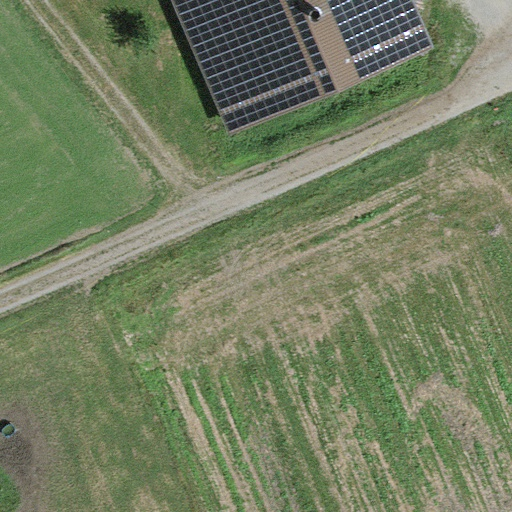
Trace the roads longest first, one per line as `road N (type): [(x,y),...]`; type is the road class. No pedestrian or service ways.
road 1 (track): [(511,76),(0,301)]
road 2 (track): [(32,0),(205,212)]
